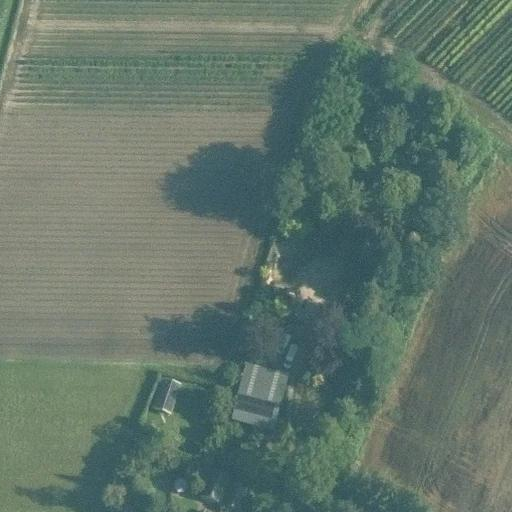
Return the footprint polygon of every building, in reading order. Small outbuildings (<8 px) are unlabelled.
[(245,368),(230,426),(273,436),(288,379),(245,368)] [(161,383),(152,409),(171,415),(179,389),(161,383)] [(311,464),(304,483),(323,491),(331,471),(311,464)] [(200,499),(219,507),(230,481),(211,473),(200,499)] [(223,508),(231,511),(238,511),(247,493),(232,486),(223,508)]
